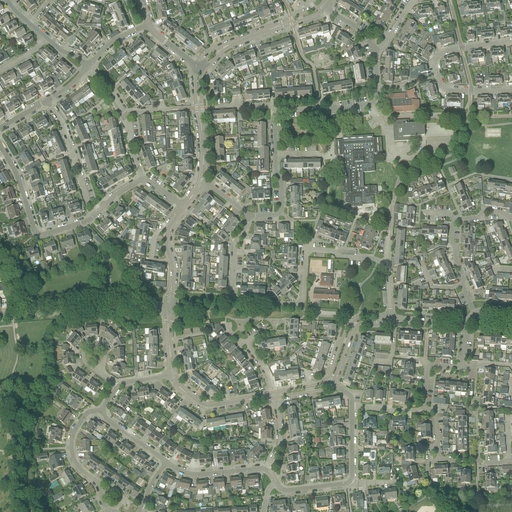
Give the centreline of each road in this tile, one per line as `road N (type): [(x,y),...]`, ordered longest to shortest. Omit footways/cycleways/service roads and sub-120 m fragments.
road 1 (residential): [(383,263),(312,249),(299,304),(237,303),(236,241),(248,215)]
road 2 (residential): [(511,90),(445,90),(434,62),(441,52),(511,41)]
road 3 (unclassified): [(0,316),(168,308)]
road 4 (residential): [(98,211),(35,233),(0,146)]
road 5 (residential): [(276,483),(287,490),(350,481),(352,407)]
road 6 (residential): [(278,111),(373,102),(373,51)]
road 7 (residential): [(198,70),(228,45),(324,7)]
road 8 (residential): [(102,410),(85,413),(71,448),(114,511)]
road 9 (residential): [(98,211),(86,200),(64,125),(46,101)]
